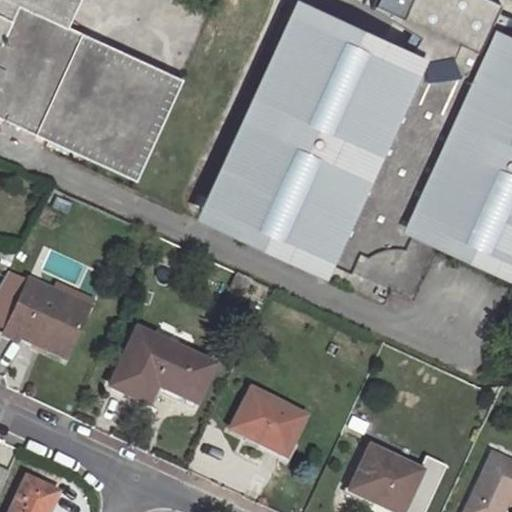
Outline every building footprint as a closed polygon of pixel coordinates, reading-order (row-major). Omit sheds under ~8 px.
[(0,0),(0,118),(134,179),(181,78),(64,25),(75,0),(0,0)] [(357,254),(365,258),(366,258),(373,256),(380,255),(390,256),(398,257),(408,234),(511,282),(511,61),(492,52),(484,72),(478,69),(462,78),(454,80),(444,82),(433,83),(422,82),(425,61),(413,56),(410,63),(297,10),(205,212),(317,265),(319,260),(348,274),(357,254)] [(71,206),(57,199),(52,208),(66,215),(71,206)] [(228,290),(243,297),(250,282),(235,275),(228,290)] [(87,310),(27,284),(5,332),(36,347),(40,338),(68,351),(87,310)] [(109,388),(146,405),(156,385),(194,402),(210,367),(137,332),(109,388)] [(36,347),(64,360),(68,351),(40,338),(36,347)] [(231,429),(283,456),(302,420),(250,393),(231,429)] [(348,429),(362,436),(367,426),(352,420),(348,429)] [(400,511),(418,473),(368,449),(349,488),(366,496),(365,500),(390,511),(400,511)] [(511,465),(492,456),(464,511),(501,511),(503,508),(500,506),(504,498),(511,501),(511,465)] [(0,490),(9,472),(0,468),(0,490)] [(47,511),(56,495),(24,480),(8,511),(47,511)] [(345,497),(362,505),(365,500),(366,496),(349,488),(345,497)]
